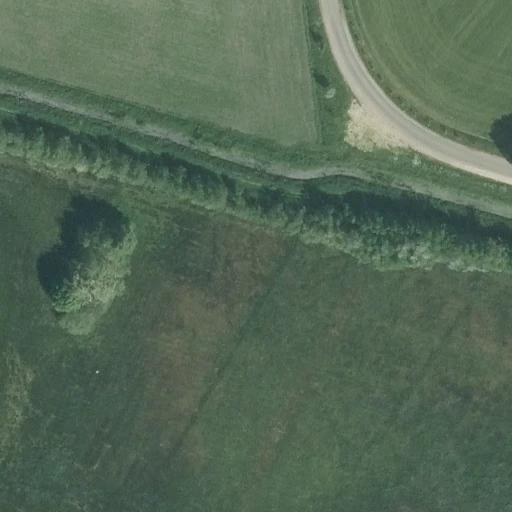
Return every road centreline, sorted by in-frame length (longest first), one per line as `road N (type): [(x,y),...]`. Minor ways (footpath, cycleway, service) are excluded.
road 1 (track): [(0,110),(289,198),(348,194),(511,238)]
road 2 (unclassified): [(511,170),(393,123),(342,57),(332,0)]
